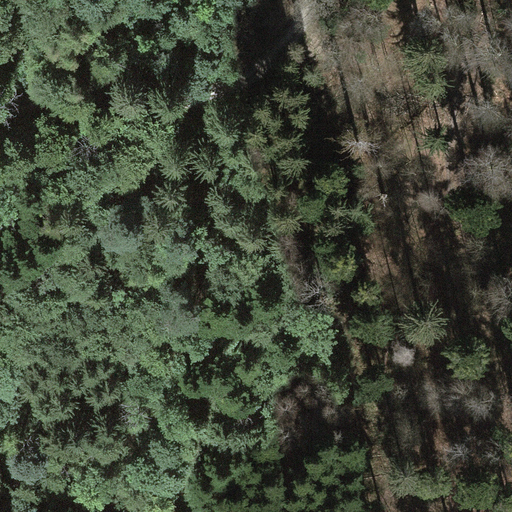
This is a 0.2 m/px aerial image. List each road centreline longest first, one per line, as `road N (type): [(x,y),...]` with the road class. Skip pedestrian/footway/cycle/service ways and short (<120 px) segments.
road 1 (track): [(311,0),(278,51),(224,92),(174,101),(38,97),(0,110)]
road 2 (track): [(151,511),(0,474)]
